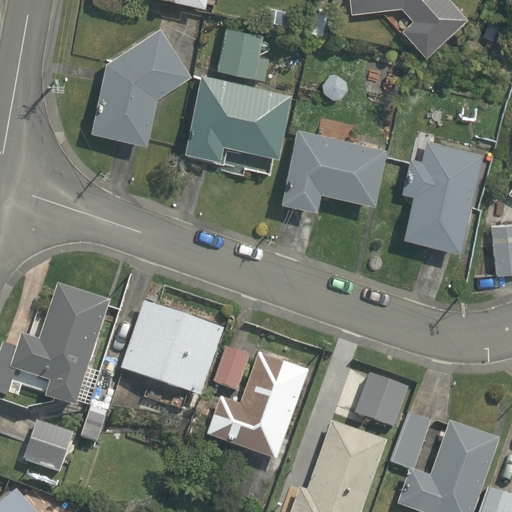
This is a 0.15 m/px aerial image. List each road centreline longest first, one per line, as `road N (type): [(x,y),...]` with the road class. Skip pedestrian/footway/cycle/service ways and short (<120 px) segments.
road 1 (residential): [(0,184),(408,325),(482,336),(511,324)]
road 2 (residential): [(31,0),(0,173)]
